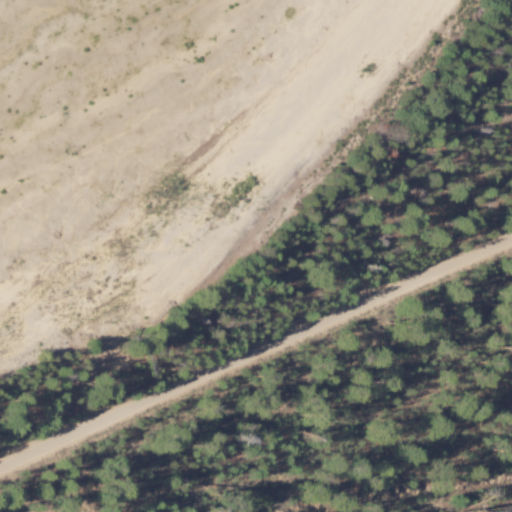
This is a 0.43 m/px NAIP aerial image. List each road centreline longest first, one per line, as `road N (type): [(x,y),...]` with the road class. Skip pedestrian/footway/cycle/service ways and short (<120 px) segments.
road 1 (residential): [(511,240),(0,467)]
road 2 (track): [(25,511),(320,505),(511,468)]
road 3 (track): [(192,381),(113,361),(87,380),(40,450)]
